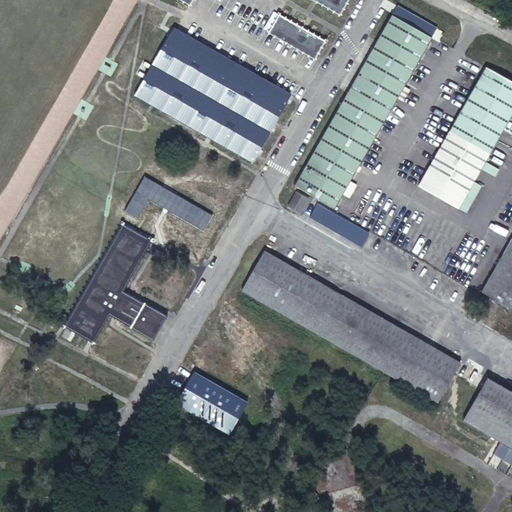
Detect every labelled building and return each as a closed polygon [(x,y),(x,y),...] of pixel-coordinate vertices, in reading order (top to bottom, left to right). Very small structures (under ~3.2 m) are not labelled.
[(170,0),(149,0),(148,3),(165,12),(170,0)] [(337,0),(311,0),(332,11),(337,0)] [(315,38),(275,15),(267,31),(307,53),(315,38)] [(426,44),(385,22),(295,196),(300,198),(293,213),(303,218),(311,204),(334,216),(426,44)] [(280,101),(156,34),(125,96),(246,162),(280,101)] [(511,99),(511,90),(477,72),(412,191),(452,212),(511,99)] [(390,224),(383,239),(418,254),(425,239),(390,224)] [(138,257),(113,243),(62,340),(89,354),(103,326),(146,349),(155,332),(112,308),(138,257)] [(511,246),(484,300),(511,315),(511,246)] [(453,375),(258,269),(237,306),(433,413),(453,375)] [(245,412),(194,385),(180,409),(231,438),(245,412)] [(511,407),(487,393),(466,429),(511,454),(511,407)]
